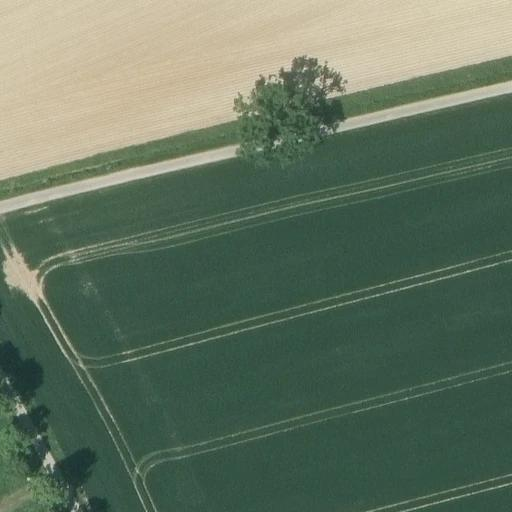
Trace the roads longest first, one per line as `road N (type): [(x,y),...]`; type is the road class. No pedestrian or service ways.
road 1 (unclassified): [(511,88),(0,211)]
road 2 (unclassified): [(0,374),(76,511)]
